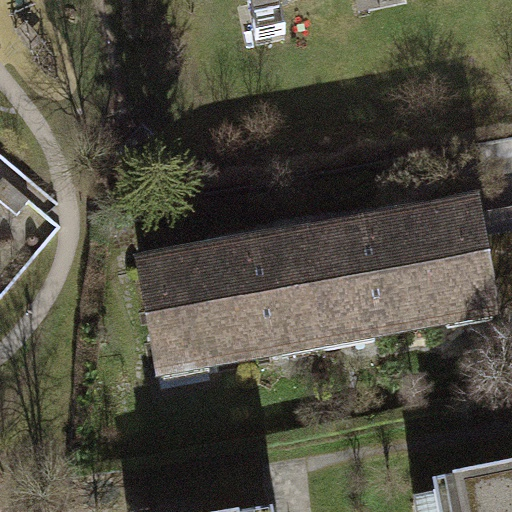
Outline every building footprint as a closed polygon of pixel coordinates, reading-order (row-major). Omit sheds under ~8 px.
[(243,0),(253,47),(288,39),(279,0),(243,0)] [(31,202),(4,179),(0,183),(0,201),(18,217),(31,202)] [(477,212),(310,242),(328,345),(492,315),(496,315),(483,245),(477,212)] [(511,239),(483,245),(496,315),(492,315),(507,398),(511,396),(511,239)] [(160,375),(328,345),(310,242),(141,272),(160,375)] [(511,511),(511,472),(434,488),(439,511),(511,511)]
